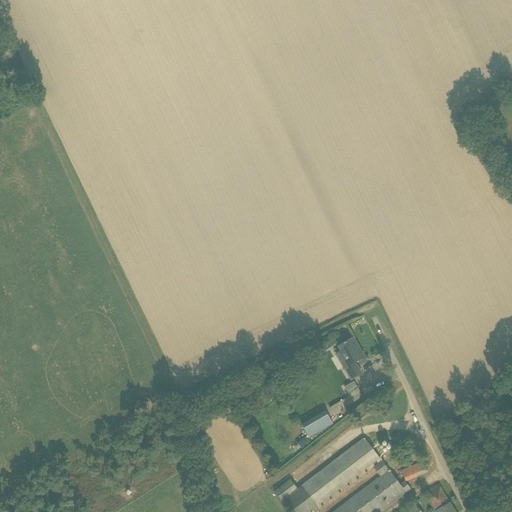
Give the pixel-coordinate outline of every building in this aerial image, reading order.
[(362,375),(355,364),(365,359),(353,339),(339,347),(349,365),(344,368),(352,381),(362,375)] [(268,389),(283,379),(278,371),(262,380),(268,389)] [(355,382),(345,386),(351,399),(361,395),(355,382)] [(333,424),(325,412),(302,425),(310,438),(333,424)] [(364,439),(298,490),(290,480),(274,492),(282,502),(289,511),(315,511),(374,468),(381,462),(382,462),(364,439)] [(405,482),(400,486),(389,471),(381,462),(374,468),(381,477),(335,511),(381,511),(406,493),(411,489),(405,482)] [(424,462),(402,472),(406,481),(428,472),(424,462)] [(455,511),(450,503),(436,511),(455,511)]
